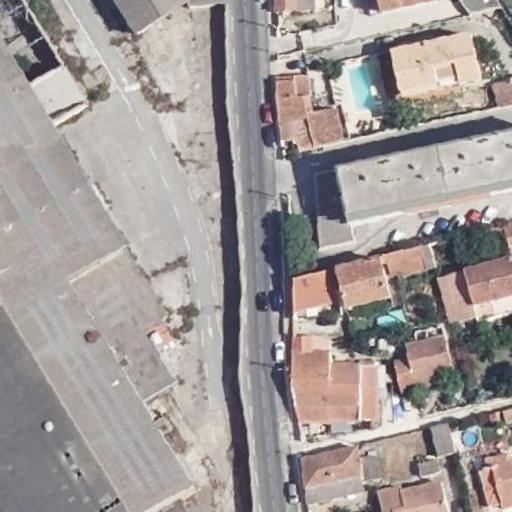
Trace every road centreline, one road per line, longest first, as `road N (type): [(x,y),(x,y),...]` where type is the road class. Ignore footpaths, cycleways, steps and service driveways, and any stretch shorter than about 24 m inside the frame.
road 1 (unknown): [(75,0),(181,199),(213,317),(221,511)]
road 2 (tertiary): [(275,511),(245,0)]
